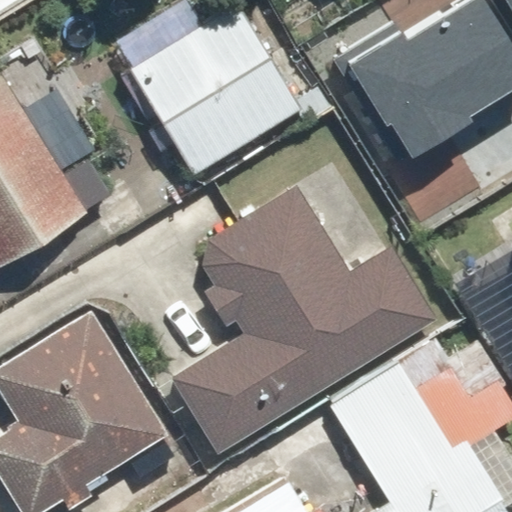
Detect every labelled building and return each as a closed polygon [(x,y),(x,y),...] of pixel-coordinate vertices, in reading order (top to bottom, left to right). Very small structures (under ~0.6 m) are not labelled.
[(333,39),(393,143),(511,74),(511,33),(492,0),(442,0),(408,20),(398,2),(333,39)] [(239,1),(126,65),(185,169),(299,106),(239,1)] [(0,249),(78,203),(0,75),(0,249)] [(195,246),(243,319),(160,372),(216,457),(434,316),(384,239),(383,240),(331,158),(195,246)] [(0,428),(0,475),(22,511),(32,511),(165,431),(118,356),(116,358),(85,308),(0,361),(0,392),(16,418),(0,428)] [(327,404),(387,499),(364,511),(489,511),(455,457),(453,458),(393,362),(327,404)]
